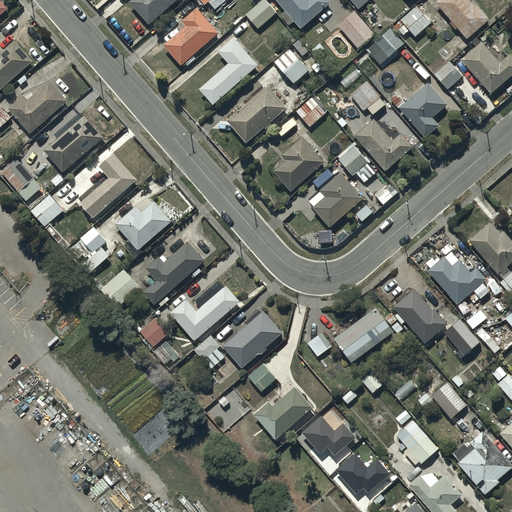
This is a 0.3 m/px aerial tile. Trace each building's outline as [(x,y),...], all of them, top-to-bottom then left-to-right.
[(132,0),(129,4),(149,26),(178,0),(132,0)] [(264,0),(246,15),(258,29),(277,13),(266,0),(264,0)] [(274,0),(285,13),(281,16),(289,26),(294,22),(300,29),(330,4),(326,0),(274,0)] [(350,0),(359,11),(371,0),(350,0)] [(467,0),(439,0),(435,4),(452,23),(450,24),(456,31),(457,29),(467,41),(489,21),(476,6),(474,7),(467,0)] [(417,7),(401,21),(416,37),(431,24),(417,7)] [(163,46),(181,67),(219,35),(197,10),(182,22),(186,27),(163,46)] [(355,12),(339,27),(361,51),(377,36),(355,12)] [(366,50),(380,66),(404,45),(390,29),(366,50)] [(213,106),(257,66),(232,39),(218,53),(228,64),(199,91),(213,106)] [(0,90),(33,63),(15,42),(2,52),(0,49),(0,90)] [(481,43),(461,60),(491,95),(511,76),(511,58),(510,56),(499,64),(481,43)] [(289,49),(274,62),(294,85),(309,71),(289,49)] [(449,63),(434,76),(447,90),(462,77),(449,63)] [(341,82),(346,88),(361,76),(356,70),(341,82)] [(367,81),(350,95),(363,111),(380,98),(367,81)] [(8,109),(30,134),(67,102),(49,82),(27,101),(23,97),(8,109)] [(429,84),(400,109),(425,139),(439,127),(432,118),(447,105),(429,84)] [(267,87),(227,122),(246,144),(264,129),(265,130),(272,125),(271,124),(287,110),(267,87)] [(311,97),(296,112),(311,127),(326,113),(311,97)] [(0,128),(11,119),(0,105),(0,128)] [(85,117),(44,151),(63,173),(81,158),(82,160),(88,155),(87,153),(104,139),(85,117)] [(374,120),(355,136),(386,172),(414,148),(402,134),(393,142),(374,120)] [(273,172),(291,192),(325,163),(303,137),(281,156),(285,162),(273,172)] [(354,146),(339,160),(353,176),(355,174),(364,184),(377,172),(354,146)] [(80,204),(94,218),(137,181),(114,155),(99,168),(109,178),(80,204)] [(43,189),(18,159),(2,173),(27,202),(25,204),(45,227),(63,212),(49,196),(41,202),(35,195),(43,189)] [(313,208),(330,228),(364,200),(342,173),(320,192),(321,193),(309,202),(314,208),(313,208)] [(142,214),(136,207),(116,225),(131,242),(125,248),(136,260),(144,254),(140,250),(172,222),(155,202),(142,214)] [(367,206),(356,215),(362,223),(374,214),(367,206)] [(489,223),(468,242),(498,276),(499,275),(511,290),(511,272),(508,268),(511,263),(511,241),(495,221),(491,225),(489,223)] [(107,243),(93,228),(73,247),(85,260),(92,253),(94,254),(107,243)] [(177,293),(174,289),(206,261),(191,245),(192,244),(189,240),(167,260),(163,255),(146,270),(150,275),(145,280),(151,287),(143,294),(155,306),(158,303),(161,307),(169,300),(166,297),(168,295),(172,298),(177,293)] [(110,258),(102,248),(85,263),(93,273),(110,258)] [(445,257),(428,272),(458,306),(487,280),(477,268),(471,273),(460,260),(453,266),(445,257)] [(12,265),(4,273),(32,303),(40,296),(12,265)] [(124,270),(100,290),(116,309),(140,289),(124,270)] [(186,299),(170,313),(195,342),(240,302),(226,287),(224,288),(218,280),(195,299),(202,307),(197,311),(186,299)] [(489,290),(484,284),(475,292),(481,298),(489,290)] [(446,326),(414,290),(393,308),(425,345),(446,326)] [(511,296),(508,292),(502,297),(511,307),(511,306),(511,296)] [(472,309),(464,301),(459,307),(467,315),(472,309)] [(376,310),(334,340),(352,364),(394,334),(376,310)] [(263,312),(222,347),(242,370),(259,356),(259,357),(267,350),(266,348),(283,334),(263,312)] [(397,319),(391,312),(385,318),(391,324),(397,319)] [(474,312),(468,318),(478,329),(484,324),(474,312)] [(155,318),(139,331),(153,348),(169,335),(155,318)] [(460,319),(444,332),(465,356),(480,342),(460,319)] [(404,329),(398,322),(392,327),(398,334),(404,329)] [(485,334),(481,330),(479,331),(477,329),(475,331),(482,338),(485,334)] [(322,333),(307,344),(317,358),(332,347),(322,333)] [(210,336),(194,351),(211,370),(224,358),(217,351),(221,347),(210,336)] [(511,342),(511,340),(509,337),(503,342),(503,343),(497,347),(500,351),(506,347),(507,347),(511,342)] [(263,364),(248,378),(261,393),(277,380),(263,364)] [(508,376),(501,369),(494,375),(500,382),(497,385),(511,401),(511,400),(511,375),(510,377),(508,375),(508,376)] [(371,373),(361,381),(373,394),(382,386),(371,373)] [(463,383),(457,375),(452,379),(459,387),(463,383)] [(402,399),(416,387),(410,380),(396,392),(402,399)] [(447,382),(431,396),(451,420),(468,406),(447,382)] [(53,391),(53,392),(53,393),(52,393),(52,394),(53,394),(53,395),(53,396),(53,397),(54,397),(54,398),(55,399),(56,399),(57,400),(58,400),(59,400),(60,400),(61,399),(62,399),(63,398),(64,397),(64,396),(65,396),(65,395),(65,394),(65,393),(65,392),(64,391),(64,390),(63,390),(63,389),(62,389),(62,388),(61,388),(60,388),(59,387),(58,387),(58,388),(57,388),(56,388),(55,388),(55,389),(54,389),(54,390),(53,390),(53,391)] [(269,403),(254,416),(276,441),(313,409),(294,388),(273,407),(269,403)] [(475,394),(471,389),(466,393),(470,398),(475,394)] [(348,406),(357,396),(351,390),(341,399),(348,406)] [(426,393),(417,400),(424,409),(432,402),(426,393)] [(230,402),(224,396),(219,401),(224,407),(230,402)] [(65,403),(64,403),(64,404),(64,405),(64,406),(64,407),(65,408),(65,409),(66,409),(66,410),(67,410),(68,411),(69,411),(70,411),(71,411),(72,411),(73,411),(74,410),(75,410),(75,409),(76,409),(76,408),(76,407),(77,407),(77,406),(77,405),(77,404),(76,403),(76,402),(75,401),(74,400),(73,400),(73,399),(72,399),(71,399),(70,399),(69,399),(68,399),(68,400),(67,400),(66,401),(65,401),(65,402),(65,403)] [(411,417),(405,410),(396,418),(402,425),(411,417)] [(511,415),(511,424),(500,434),(511,448),(511,410),(510,413),(511,415)] [(321,416),(302,433),(320,454),(327,447),(334,456),(356,437),(343,423),(334,430),(321,416)] [(395,434),(408,449),(400,456),(409,467),(413,463),(416,465),(419,462),(421,465),(439,450),(412,419),(395,434)] [(458,464),(485,496),(499,483),(497,481),(511,468),(511,467),(482,433),(470,444),(471,445),(468,447),(465,444),(452,455),(459,463),(458,464)] [(356,453),(336,470),(356,494),(364,487),(369,493),(390,475),(377,460),(368,468),(356,453)] [(421,476),(409,487),(430,511),(457,511),(451,505),(462,496),(445,476),(438,481),(432,474),(422,477),(421,476)]
